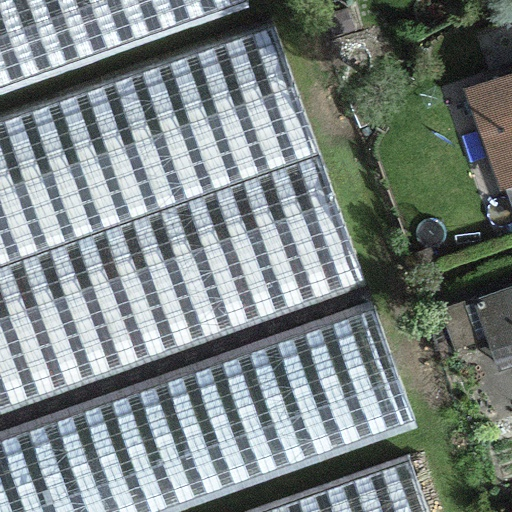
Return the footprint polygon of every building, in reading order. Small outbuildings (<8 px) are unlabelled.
[(0,0),(0,87),(244,0),(0,0)] [(0,411),(366,280),(273,17),(0,114),(0,411)] [(511,79),(487,88),(500,120),(489,124),(511,188),(511,79)] [(511,285),(476,298),(499,363),(511,358),(511,285)] [(0,511),(158,511),(416,421),(375,304),(0,436),(0,511)] [(430,511),(410,453),(242,511),(430,511)]
